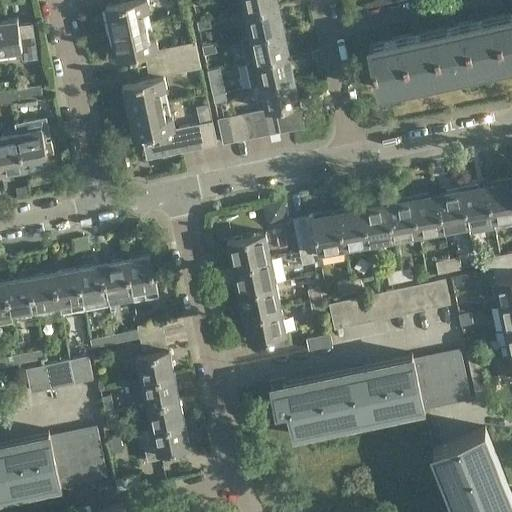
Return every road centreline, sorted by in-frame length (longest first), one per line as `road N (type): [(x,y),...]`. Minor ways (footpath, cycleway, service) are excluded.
road 1 (residential): [(230,469),(176,193)]
road 2 (residential): [(98,209),(54,0)]
road 3 (residential): [(176,193),(352,155)]
road 4 (residential): [(352,155),(511,123)]
road 5 (residential): [(352,155),(320,23)]
